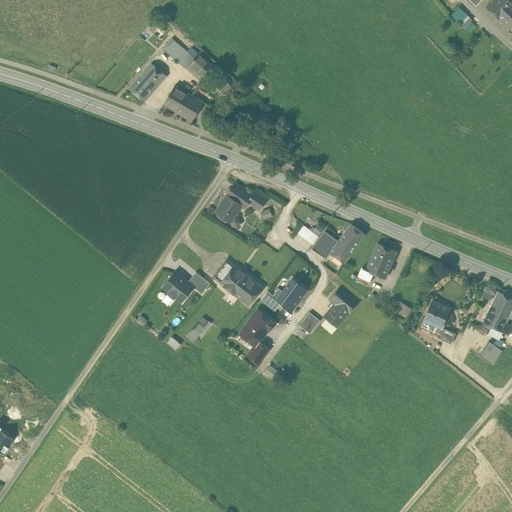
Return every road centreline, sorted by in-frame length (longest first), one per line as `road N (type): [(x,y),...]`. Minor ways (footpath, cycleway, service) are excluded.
road 1 (secondary): [(511,282),(230,160),(0,73)]
road 2 (track): [(402,511),(511,385)]
